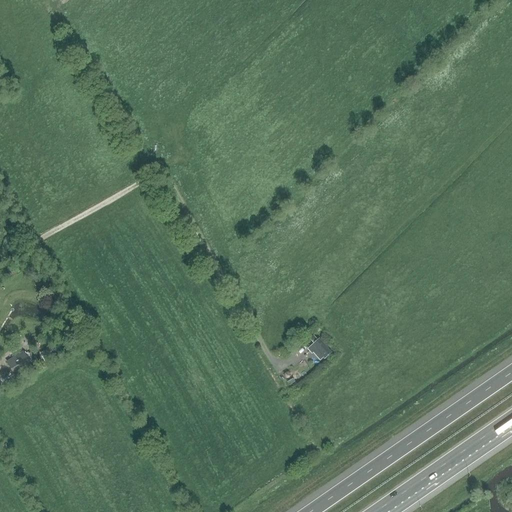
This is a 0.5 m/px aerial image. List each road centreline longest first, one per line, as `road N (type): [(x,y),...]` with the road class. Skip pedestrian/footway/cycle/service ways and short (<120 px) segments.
road 1 (motorway): [(511,371),(309,511)]
road 2 (motorway): [(376,511),(511,418)]
